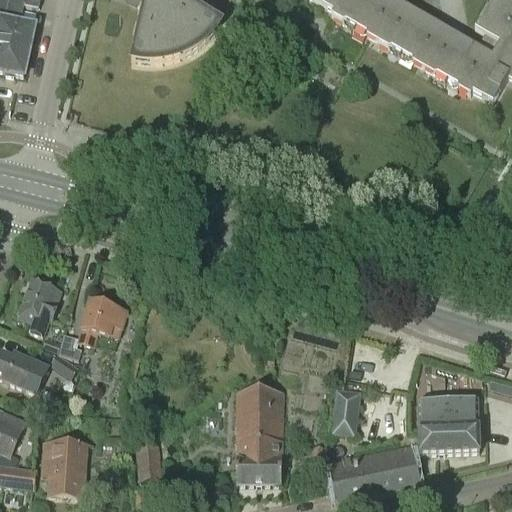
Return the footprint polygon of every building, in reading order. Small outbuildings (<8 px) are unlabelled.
[(38,14),(40,0),(0,0),(0,26),(19,30),(23,11),(38,14)] [(134,0),(138,2),(136,11),(144,13),(133,58),(152,63),(150,69),(155,69),(163,68),(168,68),(172,66),(176,65),(181,63),(185,62),(189,60),(192,57),(196,55),(200,52),(203,49),(206,46),(201,43),(211,26),(171,2),(172,0),(134,0)] [(304,0),(333,16),(331,20),(342,27),(345,26),(366,38),(367,41),(388,53),(391,52),(411,64),(412,67),(434,80),(437,79),(457,90),(458,94),(470,100),(472,96),(492,108),(508,81),(511,83),(511,0),(493,0),(491,3),(492,8),(482,25),(478,27),(474,33),(484,39),(476,52),(387,0),(304,0)] [(0,26),(0,78),(23,83),(33,33),(19,30),(0,26)] [(51,327),(62,299),(32,287),(19,319),(34,325),(29,337),(41,342),(48,326),(51,327)] [(117,346),(120,335),(125,316),(90,306),(78,349),(92,353),(96,340),(117,346)] [(78,366),(81,356),(72,353),(75,344),(64,341),(61,350),(58,360),(78,366)] [(58,360),(61,350),(45,344),(42,353),(58,360)] [(48,374),(14,359),(11,364),(1,359),(0,362),(0,385),(25,396),(30,384),(41,389),(48,374)] [(70,385),(78,375),(58,361),(51,371),(70,385)] [(264,364),(263,373),(272,374),(273,365),(264,364)] [(511,392),(490,386),(488,394),(511,401),(511,392)] [(355,443),(360,398),(335,395),(330,440),(355,443)] [(281,493),(282,397),(237,396),(236,492),(281,493)] [(419,461),(479,459),(477,406),(418,408),(419,461)] [(24,429),(0,417),(0,472),(12,474),(16,464),(11,461),(24,429)] [(92,451),(92,450),(42,447),(41,483),(48,483),(47,503),(40,502),(40,504),(89,506),(89,495),(84,495),(86,451),(92,451)] [(138,488),(161,485),(158,450),(134,453),(138,488)] [(335,510),(420,493),(411,450),(327,468),(335,510)] [(323,470),(324,454),(314,453),(312,469),(323,470)] [(12,474),(0,472),(0,491),(33,496),(35,478),(12,474)]
